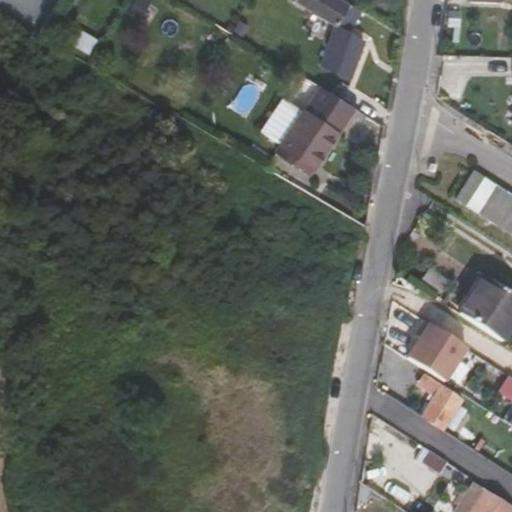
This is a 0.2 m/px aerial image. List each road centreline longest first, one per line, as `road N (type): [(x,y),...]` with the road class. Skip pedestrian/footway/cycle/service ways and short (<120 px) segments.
road 1 (residential): [(404,117),(334,511)]
road 2 (residential): [(511,175),(404,117)]
